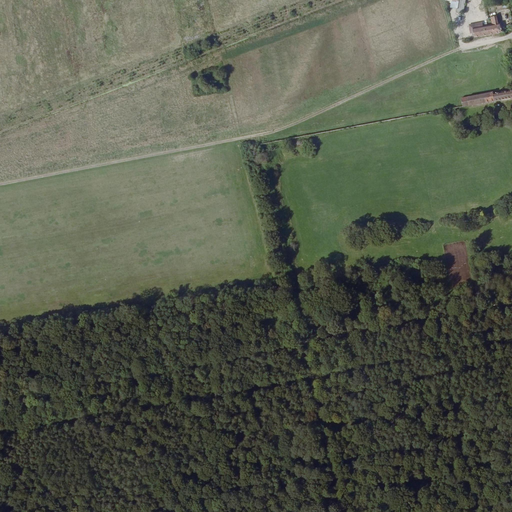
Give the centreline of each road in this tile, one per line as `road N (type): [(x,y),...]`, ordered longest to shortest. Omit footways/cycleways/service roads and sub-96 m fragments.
road 1 (track): [(0,183),(276,131),(431,60),(511,35)]
road 2 (track): [(511,343),(0,437)]
